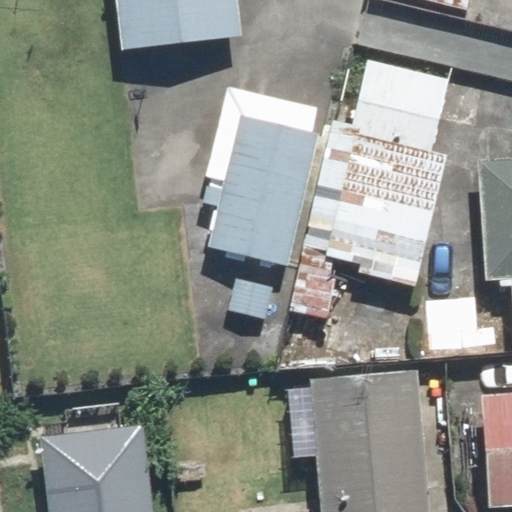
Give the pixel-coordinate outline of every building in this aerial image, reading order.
[(116,0),(123,49),(240,35),(235,0),(116,0)] [(432,0),(469,8),(470,0),(432,0)] [(416,286),(446,155),(430,151),(446,79),(366,60),(351,123),(330,118),(299,250),(359,264),(357,272),(416,286)] [(288,266),(318,135),(237,116),(207,247),(288,266)] [(511,159),(479,161),(487,279),(511,277),(511,159)] [(429,511),(416,367),(309,378),(322,511),(429,511)] [(511,392),(482,395),(489,506),(511,504),(511,392)] [(152,511),(143,425),(41,437),(50,511),(152,511)]
